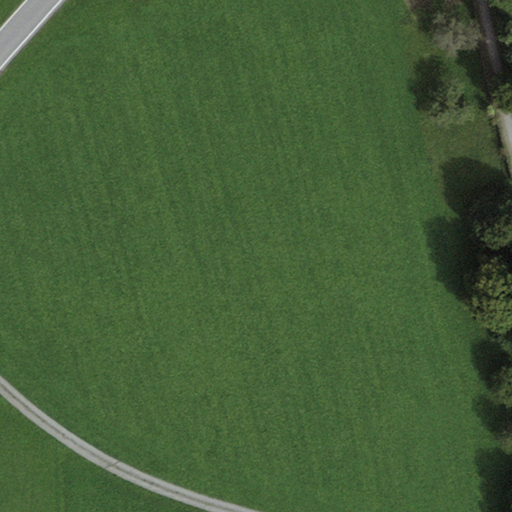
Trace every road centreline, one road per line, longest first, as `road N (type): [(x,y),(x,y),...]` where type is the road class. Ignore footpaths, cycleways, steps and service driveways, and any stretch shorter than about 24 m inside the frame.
road 1 (track): [(0,383),(127,476),(234,511)]
road 2 (track): [(511,173),(475,0)]
